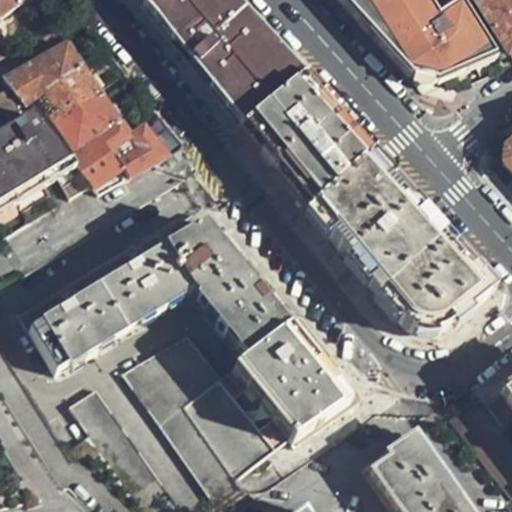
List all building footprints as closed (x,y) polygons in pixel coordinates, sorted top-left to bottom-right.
[(15,0),(0,0),(0,21),(21,7),(15,0)] [(132,0),(142,10),(154,0),(132,0)] [(230,121),(239,131),(304,77),(235,1),(234,0),(154,0),(142,10),(230,121)] [(333,0),(408,83),(410,81),(423,84),(429,85),(417,67),(363,0),(333,0)] [(363,0),(417,67),(429,85),(434,86),(436,89),(464,76),(460,70),(489,51),(459,4),(435,19),(423,0),(363,0)] [(459,4),(456,0),(423,0),(435,19),(459,4)] [(511,54),(511,0),(471,0),(506,57),(511,54)] [(2,43),(0,44),(0,62),(10,57),(2,43)] [(3,84),(7,90),(23,108),(35,101),(55,129),(101,100),(65,48),(3,84)] [(464,76),(495,62),(489,51),(460,70),(464,76)] [(304,77),(239,131),(305,213),(367,161),(374,155),(354,133),(304,77)] [(101,100),(55,129),(73,157),(67,161),(70,166),(87,188),(96,198),(165,158),(142,130),(127,140),(101,100)] [(45,136),(28,117),(0,133),(0,206),(38,184),(52,176),(70,166),(67,161),(45,136)] [(511,126),(501,136),(509,146),(511,143),(511,126)] [(503,167),(511,177),(511,143),(509,146),(503,151),(503,167)] [(374,155),(305,213),(397,326),(406,332),(417,337),(424,338),(431,337),(444,332),(450,328),(488,298),(424,217),(374,155)] [(66,202),(87,188),(70,166),(52,176),(66,202)] [(38,184),(0,206),(0,238),(52,209),(38,184)] [(246,363),(298,323),(283,306),(272,315),(268,309),(263,301),(273,293),(246,260),(235,269),(229,261),(225,256),(235,248),(214,220),(190,219),(21,321),(55,377),(81,360),(83,363),(96,356),(95,352),(149,321),(151,323),(164,314),(163,310),(190,295),(216,326),(214,328),(222,339),(226,338),(246,363)] [(355,407),(356,396),(327,359),(298,323),(246,363),(220,382),(183,411),(236,483),(288,444),(292,449),(355,407)] [(216,510),(243,492),(236,483),(183,411),(220,382),(186,339),(121,377),(216,510)] [(511,383),(499,394),(511,410),(511,383)] [(181,511),(95,391),(71,408),(144,511),(181,511)] [(511,476),(460,411),(448,422),(509,502),(511,500),(511,476)] [(0,421),(0,495),(17,485),(28,500),(47,484),(0,421)] [(463,511),(412,439),(412,437),(366,471),(393,511),(463,511)]
